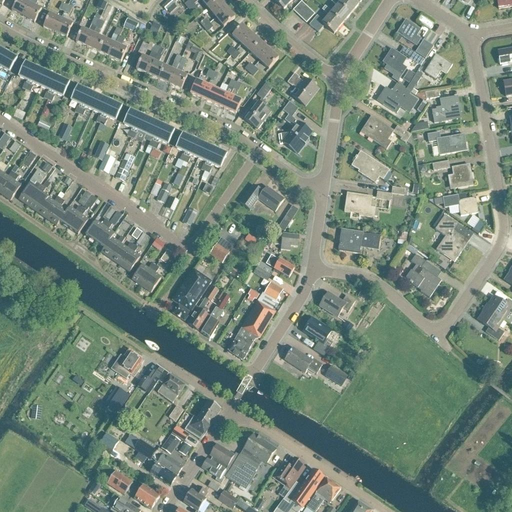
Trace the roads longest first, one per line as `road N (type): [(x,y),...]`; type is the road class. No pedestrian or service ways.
road 1 (residential): [(0,120),(187,247),(256,152)]
road 2 (residential): [(434,336),(503,229),(469,36)]
road 3 (residential): [(256,152),(0,28)]
road 4 (residential): [(230,408),(369,504)]
road 5 (residential): [(310,269),(374,283),(434,336)]
road 6 (residential): [(340,78),(244,0)]
road 7 (residential): [(251,376),(302,298),(310,269)]
road 8 (residential): [(165,511),(230,408)]
